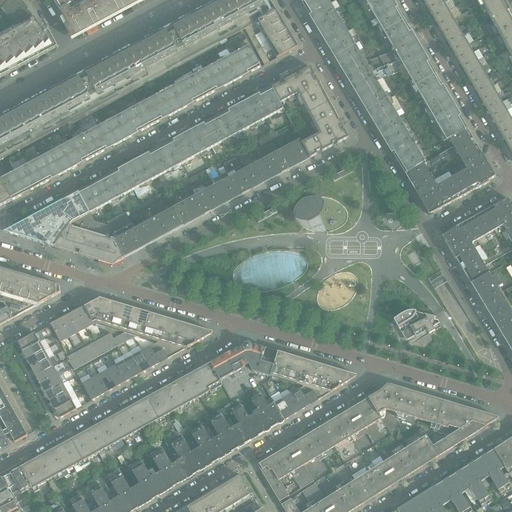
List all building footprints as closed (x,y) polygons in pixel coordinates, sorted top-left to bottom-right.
[(8,17),(25,5),(21,0),(10,0),(2,7),(1,9),(8,17)] [(52,0),(59,11),(76,0),(52,0)] [(72,40),(146,0),(76,0),(59,11),(64,18),(60,19),(72,40)] [(220,0),(78,77),(77,77),(96,112),(108,106),(113,103),(126,96),(132,93),(143,87),(149,83),(155,80),(167,74),(168,73),(183,65),(187,63),(205,53),(215,48),(220,45),(219,43),(222,42),(225,40),(231,37),(244,29),(250,26),(255,24),(277,12),(269,0),(220,0)] [(388,100),(377,82),(382,79),(383,78),(392,75),(387,66),(384,67),(379,69),(372,73),(345,28),(328,0),(308,0),(302,4),(308,14),(309,14),(314,21),(313,22),(324,41),(325,40),(330,48),(329,49),(341,68),(341,67),(346,75),(345,75),(357,94),(362,102),(361,102),(373,121),(378,129),(389,148),(394,156),(405,175),(432,159),(427,151),(426,151),(425,150),(420,154),(394,110),(399,107),(393,97),(388,100)] [(467,129),(420,48),(392,0),(364,0),(377,23),(388,41),(394,51),(388,54),(379,58),(384,67),(387,66),(393,64),(399,60),(402,65),(397,68),(404,81),(409,78),(446,142),(449,140),(467,129)] [(444,3),(449,0),(448,0),(430,0),(424,4),(429,12),(444,3)] [(449,12),(455,8),(450,0),(449,0),(444,3),(429,12),(434,20),(449,12)] [(509,9),(504,0),(503,0),(480,0),(491,19),(509,9)] [(33,16),(25,5),(8,17),(7,17),(14,26),(33,16)] [(511,46),(511,14),(509,9),(491,19),(508,49),(511,46)] [(260,32),(282,20),(277,12),(255,24),(260,32)] [(454,20),(449,12),(434,20),(439,29),(454,20)] [(0,78),(19,68),(58,48),(49,31),(44,34),(35,19),(30,22),(31,24),(0,39),(0,78)] [(259,44),(287,29),(282,20),(260,32),(255,35),(257,40),(259,44)] [(459,28),(454,20),(439,29),(444,37),(459,28)] [(464,37),(459,28),(444,37),(449,45),(464,37)] [(270,50),(292,38),(287,29),(259,44),(262,49),(264,53),(270,50)] [(468,45),(468,44),(464,37),(449,45),(453,54),(468,45)] [(276,59),(298,48),(292,38),(270,50),(276,59)] [(473,53),(468,45),(453,54),(458,62),(473,53)] [(260,67),(250,47),(249,46),(222,61),(233,82),(243,77),(242,77),(246,75),(250,72),(251,73),(261,68),(261,67),(260,67)] [(478,62),(473,53),(458,62),(463,70),(478,62)] [(267,58),(261,61),(264,66),(269,63),(267,58)] [(233,82),(222,61),(194,76),(205,97),(215,92),(215,91),(223,87),(223,88),(233,82)] [(483,70),(478,62),(463,70),(468,79),(483,70)] [(348,138),(341,126),(310,68),(272,89),(280,103),(283,110),(297,137),(310,159),(348,138)] [(488,78),(483,70),(468,79),(473,87),(488,78)] [(205,97),(194,76),(166,91),(178,112),(187,107),(187,106),(191,104),(195,102),(195,103),(205,97)] [(94,113),(96,112),(77,77),(0,118),(0,160),(19,150),(59,129),(66,126),(67,128),(76,123),(94,113)] [(492,86),(488,78),(473,87),(477,95),(492,86)] [(497,95),(492,86),(477,95),(482,103),(497,95)] [(247,130),(283,110),(280,103),(272,89),(262,94),(262,95),(254,99),(235,109),(247,130)] [(178,112),(166,91),(139,106),(150,127),(160,122),(159,121),(163,119),(167,117),(168,117),(178,112)] [(502,103),(497,95),(482,103),(487,112),(502,103)] [(507,111),(502,103),(487,112),(492,120),(507,111)] [(150,127),(139,106),(111,121),(122,142),(132,137),(132,136),(140,132),(150,127)] [(511,120),(511,119),(511,108),(507,111),(492,120),(497,128),(511,120)] [(247,130),(235,109),(234,109),(235,110),(227,114),(226,113),(207,124),(207,125),(219,145),(247,130)] [(511,130),(511,120),(497,128),(502,137),(511,130)] [(122,142),(111,121),(83,136),(95,157),(105,151),(104,151),(108,149),(112,146),(113,147),(122,142)] [(219,145),(207,125),(199,129),(199,128),(179,139),(180,139),(191,160),(212,149),(215,155),(222,151),(219,145)] [(495,177),(485,161),(467,129),(449,140),(453,147),(432,159),(405,175),(410,183),(410,182),(413,186),(412,187),(420,199),(420,200),(429,216),(436,212),(489,183),(489,182),(488,183),(488,182),(495,177)] [(511,141),(511,130),(502,137),(506,145),(511,141)] [(260,147),(280,136),(277,132),(258,142),(260,147)] [(95,157),(83,136),(65,146),(76,167),(77,166),(77,165),(85,161),(85,162),(95,157)] [(184,227),(287,171),(310,159),(297,137),(292,140),(294,144),(205,193),(200,182),(189,188),(191,192),(192,191),(196,197),(174,209),(184,227)] [(191,160),(180,139),(172,144),(171,143),(152,154),(163,175),(183,165),(186,172),(194,168),(190,161),(191,160)] [(264,153),(274,148),(275,147),(272,143),(261,149),(264,153)] [(76,167),(65,146),(28,165),(39,186),(50,181),(49,180),(57,176),(58,177),(76,167)] [(163,175),(152,154),(144,158),(126,168),(137,190),(163,175)] [(234,159),(224,164),(228,173),(239,167),(234,159)] [(39,186),(28,165),(0,180),(12,201),(22,196),(21,195),(29,191),(30,191),(30,192),(39,186)] [(334,182),(353,172),(350,167),(331,177),(334,182)] [(137,190),(126,168),(124,168),(124,169),(116,173),(98,182),(110,204),(127,195),(129,199),(136,196),(133,191),(137,190)] [(179,191),(198,180),(196,176),(177,186),(179,191)] [(110,204),(98,182),(97,183),(97,184),(89,188),(89,187),(78,193),(89,213),(90,215),(110,204)] [(0,207),(9,203),(0,185),(0,207)] [(72,223),(89,213),(78,193),(9,230),(8,234),(46,245),(46,246),(49,248),(50,246),(55,248),(69,227),(72,223)] [(130,215),(160,199),(158,196),(128,212),(130,215)] [(322,209),(323,207),(324,204),(324,201),(322,199),(319,198),(316,197),(314,197),(311,197),(310,197),(309,197),(308,197),(306,197),(303,198),(301,200),(299,201),(298,203),(297,204),(297,205),(295,207),(294,209),(293,211),(293,213),(293,217),(296,219),(298,220),(300,221),(303,221),(305,221),(307,221),(309,221),(314,219),(318,217),(319,214),(320,213),(321,211),(322,209)] [(511,206),(508,199),(501,203),(448,232),(448,233),(449,232),(449,233),(442,237),(455,260),(456,260),(471,285),(471,284),(471,285),(489,275),(488,273),(494,269),(491,263),(511,251),(511,206)] [(133,221),(163,204),(161,201),(131,217),(133,221)] [(258,223),(277,213),(274,208),(255,218),(258,223)] [(125,258),(171,234),(184,227),(174,209),(135,230),(132,225),(125,213),(106,223),(108,226),(113,237),(125,258)] [(125,258),(113,237),(110,239),(69,227),(55,248),(112,265),(125,258)] [(391,322),(393,321),(399,317),(403,314),(408,312),(412,312),(416,312),(428,315),(429,310),(434,290),(447,282),(425,245),(365,278),(391,322)] [(11,320),(42,303),(60,293),(59,287),(20,275),(20,277),(11,274),(12,273),(0,269),(0,311),(5,309),(11,320)] [(502,286),(499,280),(497,276),(493,278),(490,274),(489,275),(471,285),(482,304),(501,292),(499,288),(502,286)] [(511,324),(511,309),(509,305),(501,292),(482,304),(483,304),(490,317),(494,323),(500,332),(511,324)] [(213,333),(207,331),(100,299),(85,307),(85,308),(94,325),(95,324),(124,333),(126,333),(136,336),(158,343),(155,344),(160,352),(154,355),(160,364),(212,335),(213,333)] [(94,325),(85,308),(76,312),(86,329),(94,325)] [(0,325),(11,320),(5,309),(0,311),(0,325)] [(86,329),(76,312),(68,317),(77,334),(86,329)] [(435,331),(432,326),(427,318),(434,320),(435,317),(428,315),(416,312),(412,312),(408,312),(403,314),(399,317),(393,321),(394,322),(395,321),(407,340),(426,329),(429,334),(435,331)] [(326,323),(328,317),(318,314),(316,320),(326,323)] [(77,334),(68,317),(59,321),(69,338),(77,334)] [(69,338),(59,321),(51,326),(60,343),(69,338)] [(511,324),(500,332),(511,352),(511,324)] [(22,351),(39,342),(34,334),(18,343),(22,351)] [(27,360),(44,350),(39,342),(22,351),(27,360)] [(160,364),(154,355),(160,352),(155,344),(142,352),(151,369),(160,364)] [(270,378),(270,377),(277,352),(249,344),(245,345),(210,364),(215,373),(220,382),(241,371),(242,373),(248,369),(246,366),(248,365),(252,372),(270,378)] [(31,368),(48,359),(44,350),(27,360),(31,368)] [(151,369),(142,352),(133,356),(142,373),(151,369)] [(348,383),(354,379),(356,378),(356,376),(277,352),(270,377),(305,387),(300,390),(309,406),(348,383)] [(142,373),(133,356),(125,361),(134,378),(142,373)] [(36,377),(53,367),(48,359),(31,368),(36,377)] [(134,378),(125,361),(116,366),(126,383),(134,378)] [(222,386),(220,382),(215,373),(210,364),(198,371),(210,392),(222,386)] [(126,383),(116,366),(108,370),(117,387),(126,383)] [(41,385),(58,376),(53,367),(36,377),(41,385)] [(117,387),(108,370),(99,375),(109,392),(117,387)] [(210,392),(198,371),(172,385),(184,406),(210,392)] [(109,392),(99,375),(91,380),(100,397),(109,392)] [(45,394),(62,384),(58,376),(41,385),(45,394)] [(100,397),(91,380),(82,385),(91,402),(100,397)] [(50,402),(67,393),(62,384),(45,394),(50,402)] [(184,406),(172,385),(147,398),(159,420),(184,406)] [(0,451),(8,447),(3,437),(7,435),(9,434),(15,443),(27,437),(0,386),(0,451)] [(493,417),(449,404),(390,386),(368,399),(381,420),(383,419),(386,410),(448,429),(448,426),(460,430),(471,422),(486,427),(499,419),(493,417)] [(84,395),(80,389),(75,392),(78,398),(84,395)] [(309,406),(300,390),(291,394),(301,411),(309,406)] [(293,416),(280,395),(277,391),(269,396),(284,421),(293,416)] [(301,411),(291,394),(287,391),(280,395),(293,416),(301,411)] [(55,411),(72,401),(67,393),(50,402),(55,411)] [(244,445),(284,421),(269,396),(269,395),(263,399),(260,393),(250,399),(254,404),(248,407),(253,415),(249,418),(240,404),(230,410),(236,419),(231,422),(244,445)] [(159,420),(147,398),(122,412),(134,434),(159,420)] [(351,438),(375,423),(380,431),(386,427),(381,420),(368,399),(338,417),(351,438)] [(60,419),(77,410),(72,401),(55,411),(60,419)] [(134,434),(122,412),(96,426),(108,448),(134,434)] [(244,445),(231,422),(230,419),(225,422),(221,415),(210,422),(219,436),(215,439),(225,456),(244,445)] [(351,438),(338,417),(308,435),(321,456),(351,438)] [(184,430),(177,418),(173,421),(177,429),(175,430),(178,434),(184,430)] [(437,458),(467,439),(486,427),(471,422),(460,430),(431,448),(437,458)] [(108,448),(96,426),(71,440),(83,462),(108,448)] [(225,456),(215,439),(209,429),(205,432),(202,426),(191,433),(200,448),(196,450),(206,468),(225,456)] [(304,466),(321,456),(308,435),(265,461),(278,482),(279,481),(291,474),(300,490),(313,482),(304,466)] [(437,458),(431,448),(425,437),(407,448),(403,441),(396,445),(398,448),(413,473),(437,458)] [(206,468),(196,450),(191,453),(182,438),(171,444),(176,453),(171,456),(186,480),(206,468)] [(511,466),(511,439),(493,451),(509,477),(510,476),(506,470),(511,466)] [(83,462),(71,440),(46,454),(58,476),(83,462)] [(394,443),(387,447),(391,453),(397,448),(394,443)] [(186,480),(171,456),(168,458),(162,447),(150,454),(160,473),(156,475),(166,492),(186,480)] [(384,491),(413,473),(398,448),(385,457),(388,460),(375,468),(372,465),(369,467),(384,491)] [(509,477),(493,451),(474,463),(489,486),(485,480),(489,477),(501,496),(511,489),(505,480),(509,477)] [(58,476),(46,454),(20,468),(32,490),(58,476)] [(166,492),(156,475),(152,470),(148,472),(145,467),(141,459),(129,466),(139,485),(135,487),(141,499),(145,505),(166,492)] [(289,496),(279,481),(278,482),(265,461),(257,466),(279,502),(289,496)] [(484,489),(489,486),(474,463),(455,475),(472,501),(476,499),(482,508),(492,501),(484,489)] [(384,491),(369,467),(367,464),(363,466),(368,473),(342,489),(354,510),(384,491)] [(32,490),(20,468),(10,474),(12,479),(16,485),(19,491),(22,494),(26,491),(29,496),(24,498),(25,499),(34,494),(32,490)] [(133,511),(145,505),(141,499),(135,487),(130,490),(120,471),(108,478),(119,497),(114,500),(121,511),(133,511)] [(0,493),(9,489),(7,484),(5,485),(4,483),(12,479),(10,474),(1,479),(0,479),(0,493)] [(334,478),(331,474),(326,477),(329,482),(334,478)] [(472,511),(461,495),(464,493),(470,502),(472,501),(455,475),(436,487),(446,504),(451,511),(454,511),(457,511),(472,511)] [(258,511),(261,511),(250,492),(240,476),(238,477),(238,478),(236,479),(231,482),(231,481),(230,482),(223,487),(222,487),(221,487),(221,488),(214,492),(212,493),(208,496),(206,497),(187,508),(188,511),(258,511)] [(121,511),(114,500),(110,502),(99,483),(88,489),(99,509),(95,511),(121,511)] [(313,511),(350,511),(354,510),(342,489),(325,500),(315,484),(302,492),(312,508),(311,509),(313,511)] [(0,506),(22,494),(19,491),(16,485),(9,489),(0,493),(0,506)] [(450,511),(451,511),(446,504),(436,487),(417,499),(424,511),(450,511)] [(16,511),(19,510),(17,506),(18,505),(18,504),(25,499),(24,498),(22,494),(0,506),(0,511),(16,511)] [(95,511),(93,511),(89,511),(80,494),(69,500),(75,511),(95,511)] [(37,511),(42,509),(44,511),(49,511),(50,511),(48,509),(51,507),(50,507),(56,503),(53,498),(48,501),(50,505),(45,508),(44,506),(41,507),(41,506),(35,510),(35,509),(30,511),(27,506),(19,510),(16,511),(37,511)] [(298,511),(291,499),(281,505),(285,511),(298,511)] [(424,511),(417,499),(398,511),(399,511),(424,511)] [(510,504),(506,499),(500,504),(503,509),(510,504)]
